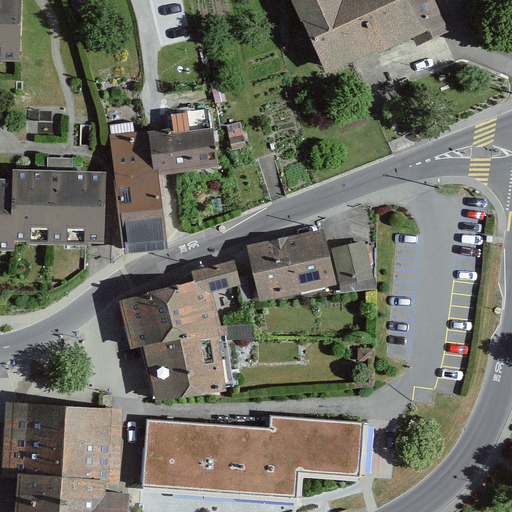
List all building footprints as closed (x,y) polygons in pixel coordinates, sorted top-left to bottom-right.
[(0,0),(0,63),(4,64),(4,61),(19,62),(21,62),(22,0),(0,0)] [(68,0),(73,14),(88,10),(84,0),(68,0)] [(292,0),(310,39),(326,74),(352,62),(378,50),(380,53),(414,38),(417,45),(449,31),(435,0),(292,0)] [(151,132),(158,176),(166,175),(181,173),(219,169),(219,168),(213,129),(212,129),(209,109),(171,116),(173,130),(159,131),(151,132)] [(241,121),(226,125),(232,151),(247,147),(241,121)] [(158,176),(151,132),(109,136),(111,144),(125,255),(168,249),(158,176)] [(73,158),(48,158),(47,171),(72,171),(73,158)] [(15,170),(15,179),(13,241),(26,241),(26,244),(86,245),(89,246),(89,243),(105,244),(106,172),(105,172),(82,171),(72,171),(47,171),(44,170),(15,170)] [(0,250),(13,251),(13,241),(15,179),(0,178),(0,250)] [(324,229),(247,246),(260,302),(337,284),(324,229)] [(365,242),(332,249),(341,293),(372,289),(376,289),(365,242)] [(195,273),(193,283),(212,295),(240,286),(235,262),(195,273)] [(131,352),(142,349),(221,327),(212,295),(193,283),(118,302),(130,349),(131,352)] [(246,325),(221,327),(142,349),(154,399),(231,386),(227,339),(257,339),(257,325),(246,325)] [(372,349),(357,348),(357,361),(371,362),(374,362),(374,349),(372,349)] [(125,410),(6,403),(4,425),(1,478),(17,479),(107,484),(120,485),(125,410)] [(149,420),(145,487),(167,489),(203,491),(244,494),(300,498),(301,474),(363,479),(365,451),(367,423),(272,417),(271,429),(149,420)] [(14,511),(128,511),(129,496),(106,494),(107,484),(17,479),(16,492),(16,503),(15,509),(14,511)] [(167,489),(145,487),(143,511),(298,511),(300,498),(244,494),(203,491),(167,489)]
